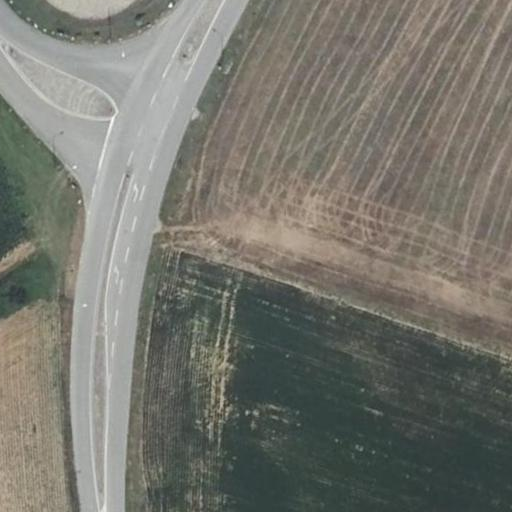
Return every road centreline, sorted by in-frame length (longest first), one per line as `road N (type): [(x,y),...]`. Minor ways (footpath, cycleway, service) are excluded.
road 1 (tertiary): [(132,171),(100,308),(106,511)]
road 2 (unclassified): [(159,91),(71,63),(20,40),(0,21)]
road 3 (unclassified): [(0,72),(41,118),(132,171)]
